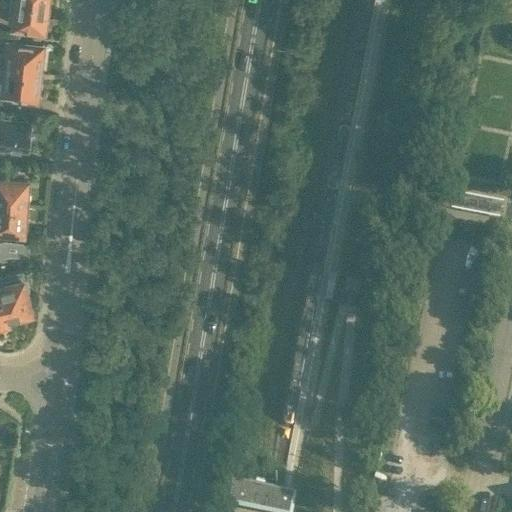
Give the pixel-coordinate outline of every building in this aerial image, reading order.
[(48,2),(30,0),(17,0),(14,24),(45,28),(48,2)] [(0,68),(41,73),(44,46),(9,42),(8,53),(0,55),(0,68)] [(38,99),(41,73),(0,68),(0,82),(5,84),(3,95),(38,99)] [(0,119),(0,149),(10,150),(11,147),(30,148),(32,122),(0,119)] [(0,177),(0,202),(4,203),(26,205),(28,179),(0,177)] [(473,200),(472,215),(501,215),(502,200),(473,200)] [(0,228),(25,230),(26,205),(4,203),(0,202),(0,228)] [(30,243),(8,241),(0,243),(0,256),(11,254),(29,256),(30,243)] [(0,273),(0,286),(7,316),(8,316),(32,310),(25,279),(24,279),(21,269),(0,273)] [(346,282),(344,292),(359,294),(361,284),(346,282)] [(7,316),(0,286),(0,323),(9,321),(8,316),(7,316)] [(282,493),(233,484),(230,501),(278,510),(282,493)]
